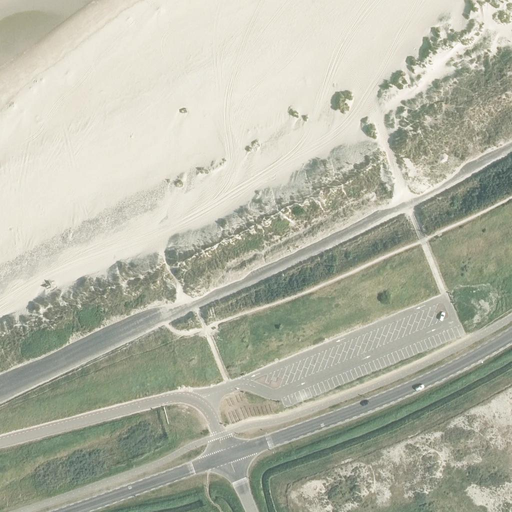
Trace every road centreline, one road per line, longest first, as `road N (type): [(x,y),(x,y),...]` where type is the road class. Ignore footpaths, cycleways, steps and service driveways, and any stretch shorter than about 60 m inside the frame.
road 1 (secondary): [(228,455),(429,379),(511,334)]
road 2 (unclassified): [(228,455),(210,410),(177,397),(0,442)]
road 3 (secondary): [(69,511),(228,455)]
